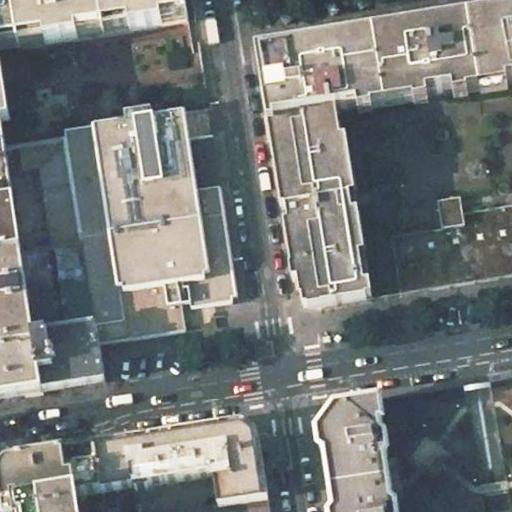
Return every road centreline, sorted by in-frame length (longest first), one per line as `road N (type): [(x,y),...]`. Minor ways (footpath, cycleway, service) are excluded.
road 1 (residential): [(282,383),(230,40)]
road 2 (tertiary): [(282,383),(0,431)]
road 3 (residential): [(487,0),(230,40)]
road 4 (tertiary): [(511,346),(282,383)]
road 5 (residential): [(301,511),(282,383)]
